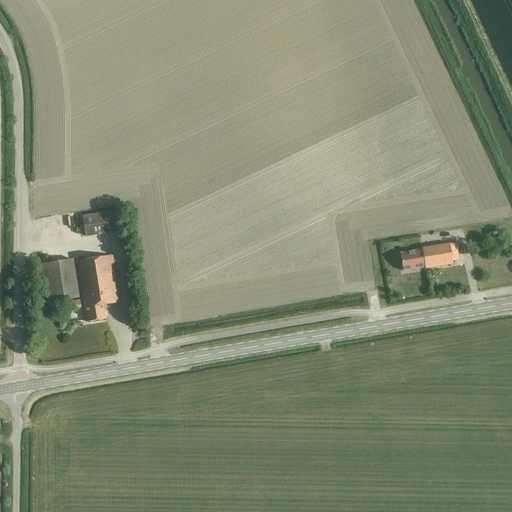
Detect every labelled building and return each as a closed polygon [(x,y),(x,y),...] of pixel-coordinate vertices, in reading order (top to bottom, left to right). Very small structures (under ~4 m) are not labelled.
[(86,238),(118,233),(114,212),(82,217),(86,238)] [(452,263),(459,262),(456,243),(422,249),(422,250),(400,254),(403,271),(425,268),(425,269),(452,264),(452,263)] [(103,308),(120,305),(112,257),(76,262),(84,314),(85,314),(87,323),(105,320),(103,308)] [(76,282),(74,270),(73,260),(40,265),(44,287),(46,303),(79,298),(76,282)] [(69,311),(81,309),(80,300),(68,302),(69,311)]
